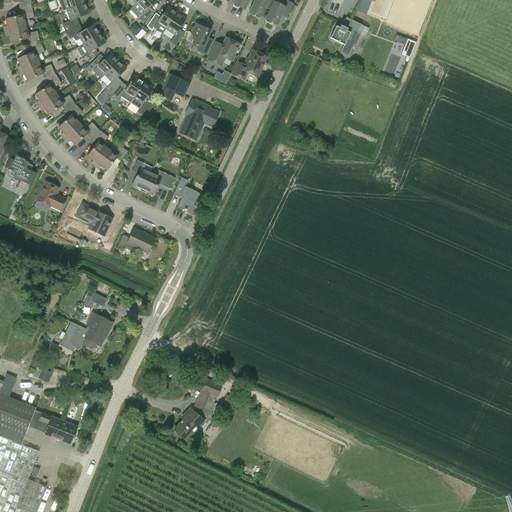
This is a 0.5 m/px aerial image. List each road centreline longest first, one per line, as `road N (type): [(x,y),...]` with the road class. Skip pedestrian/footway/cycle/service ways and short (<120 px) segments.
road 1 (unclassified): [(86,511),(177,303),(187,257)]
road 2 (residential): [(187,237),(59,159),(0,77)]
road 3 (residential): [(187,237),(204,226),(292,47)]
